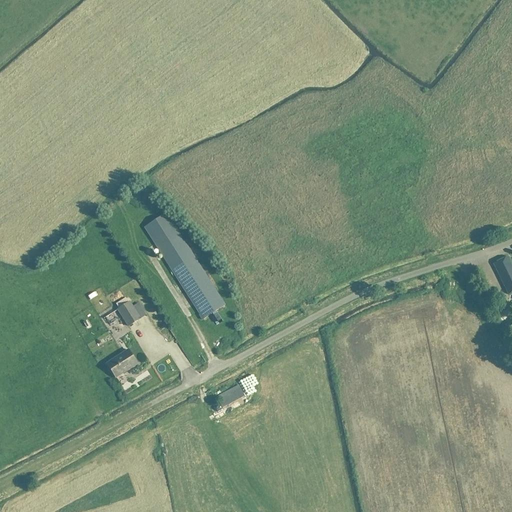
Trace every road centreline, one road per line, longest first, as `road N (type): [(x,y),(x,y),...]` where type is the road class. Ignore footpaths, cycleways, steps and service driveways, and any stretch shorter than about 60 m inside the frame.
road 1 (unclassified): [(158,402),(372,287),(511,242)]
road 2 (track): [(0,485),(158,402)]
